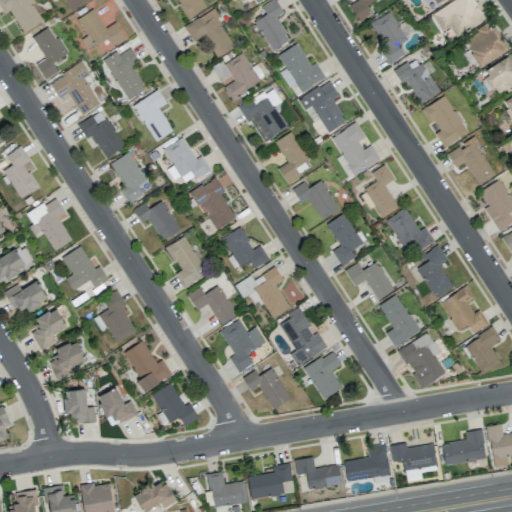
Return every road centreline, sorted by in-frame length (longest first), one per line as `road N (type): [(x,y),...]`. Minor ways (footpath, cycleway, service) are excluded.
road 1 (residential): [(0,464),(79,453),(150,455),(511,393)]
road 2 (residential): [(403,412),(134,0)]
road 3 (residential): [(245,438),(0,58)]
road 4 (residential): [(511,304),(312,0)]
road 5 (secondary): [(511,487),(362,511)]
road 6 (residential): [(0,340),(36,401),(51,456)]
